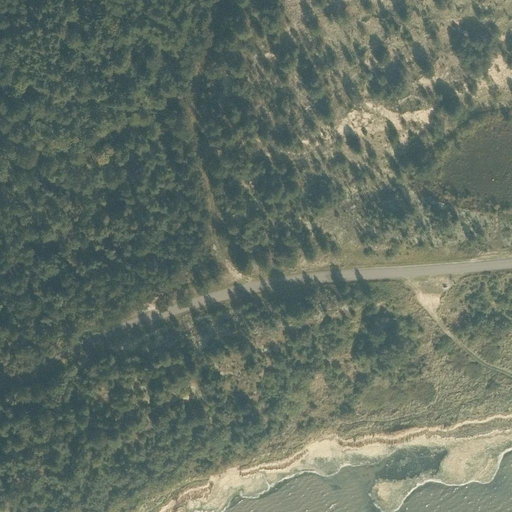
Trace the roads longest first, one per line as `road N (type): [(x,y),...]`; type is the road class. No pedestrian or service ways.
road 1 (unclassified): [(0,382),(146,319),(247,287),(511,262)]
road 2 (track): [(162,511),(279,449),(409,431),(449,412),(511,404)]
road 3 (track): [(0,175),(193,94)]
road 4 (track): [(193,94),(209,236),(247,287)]
road 5 (track): [(397,272),(446,339),(511,381)]
